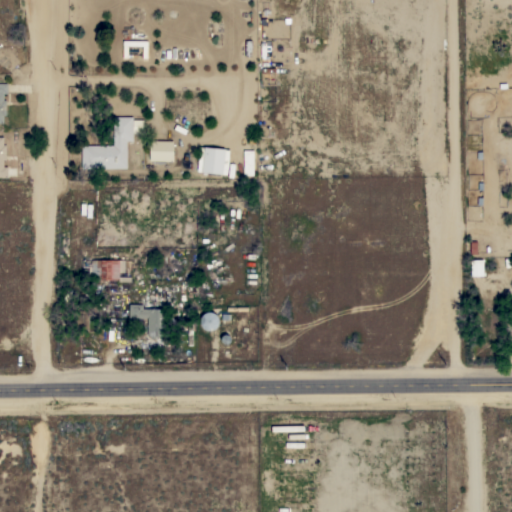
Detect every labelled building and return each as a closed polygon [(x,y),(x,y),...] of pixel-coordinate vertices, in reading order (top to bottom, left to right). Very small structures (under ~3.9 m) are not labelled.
[(147,40),(147,58),(141,57),(142,45),(127,45),(127,57),(122,57),(122,40),(147,40)] [(132,116),(132,119),(142,119),(142,132),(132,132),(132,140),(126,140),(126,168),(81,168),(80,144),(112,144),(112,116),(132,116)] [(149,160),(149,140),(172,140),(173,160),(149,160)] [(199,146),(203,146),(224,148),(228,149),(226,174),(196,170),(199,146)] [(252,149),(252,174),(243,174),(243,150),(252,149)] [(124,271),(118,271),(118,276),(130,276),(130,281),(118,281),(118,279),(98,279),(98,275),(90,275),(90,259),(124,259),(124,271)] [(482,275),(470,275),(469,259),(482,259),(482,275)] [(165,326),(169,326),(169,335),(155,335),(155,338),(150,337),(150,335),(146,335),(146,317),(128,317),(128,303),(141,303),(141,308),(165,308),(165,326)] [(77,334),(77,330),(75,330),(75,313),(80,313),(80,307),(91,307),(91,315),(88,315),(88,330),(83,330),(83,334),(77,334)] [(215,327),(213,328),(212,329),(210,330),(209,330),(207,330),(206,329),(204,329),(203,328),(201,327),(200,325),(200,324),(199,322),(199,321),(199,319),(199,317),(200,316),(201,314),(202,313),(203,312),(205,311),(206,311),(208,311),(210,311),(211,311),(213,312),(214,313),(215,314),(216,315),(217,317),(218,318),(218,320),(218,321),(217,323),(217,325),(216,326),(215,327)]
